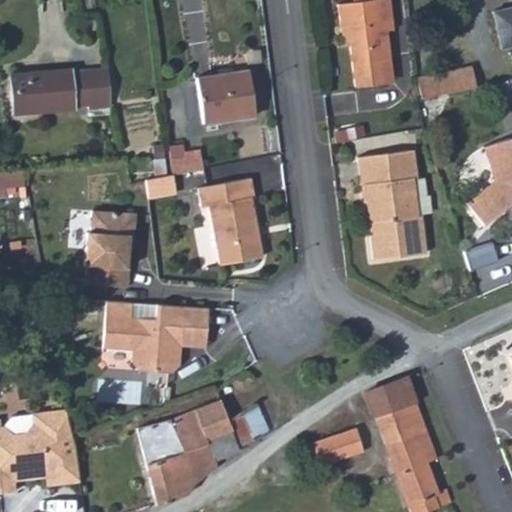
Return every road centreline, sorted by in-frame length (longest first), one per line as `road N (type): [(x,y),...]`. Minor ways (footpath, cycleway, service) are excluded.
road 1 (residential): [(430,350),(333,297),(287,0)]
road 2 (residential): [(180,511),(299,423),(430,350)]
road 3 (residential): [(499,511),(452,385),(430,350)]
